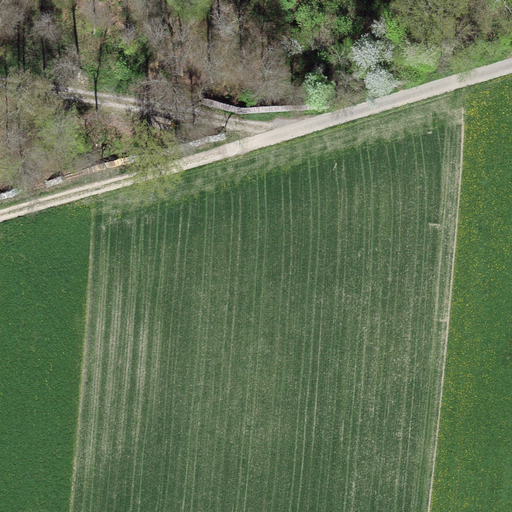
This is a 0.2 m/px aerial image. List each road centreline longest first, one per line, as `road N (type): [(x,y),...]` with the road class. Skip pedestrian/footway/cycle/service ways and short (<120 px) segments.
road 1 (track): [(0,215),(511,64)]
road 2 (track): [(0,84),(282,131)]
